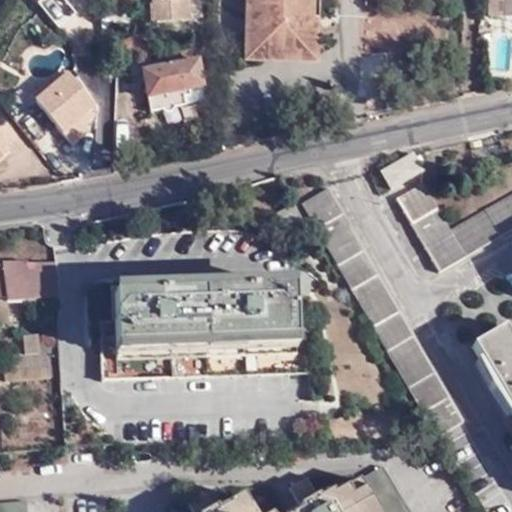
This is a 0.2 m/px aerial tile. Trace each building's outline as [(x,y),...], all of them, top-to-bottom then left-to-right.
[(157,0),(157,2),(153,1),(154,19),(190,18),(189,0),(157,0)] [(511,0),(489,0),(489,10),(511,10),(511,0)] [(320,14),(314,15),(314,41),(290,41),(289,54),(319,54),(320,14)] [(136,32),(116,39),(120,52),(141,45),(136,32)] [(144,95),(181,87),(202,82),(198,57),(212,55),(210,41),(170,50),(173,61),(140,67),(144,95)] [(184,102),(181,87),(144,95),(147,109),(184,102)] [(107,135),(86,134),(85,170),(105,171),(107,135)] [(392,191),(423,172),(413,154),(381,172),(392,191)] [(511,230),(511,196),(452,232),(424,184),(397,198),(440,272),(511,230)] [(439,437),(465,422),(330,189),(303,204),(439,437)] [(392,194),(381,200),(393,225),(405,219),(392,194)] [(305,226),(294,207),(279,215),(291,235),(305,226)] [(59,301),(57,264),(29,267),(27,262),(2,264),(2,271),(0,270),(0,325),(11,324),(9,305),(59,301)] [(100,384),(312,374),(308,315),(295,315),(293,291),(254,292),(254,284),(241,284),(241,292),(168,294),(167,288),(151,288),(150,296),(114,298),(114,323),(99,323),(100,384)] [(511,341),(504,328),(473,347),(511,412),(511,341)] [(51,355),(51,342),(38,343),(38,338),(23,338),(24,357),(51,355)] [(53,380),(53,358),(3,361),(5,383),(53,380)] [(410,511),(384,466),(320,502),(307,481),(289,492),(300,511),(297,511),(248,511),(240,499),(216,511),(214,511),(205,497),(188,507),(190,511),(410,511)] [(0,511),(26,511),(25,502),(0,504),(0,511)]
